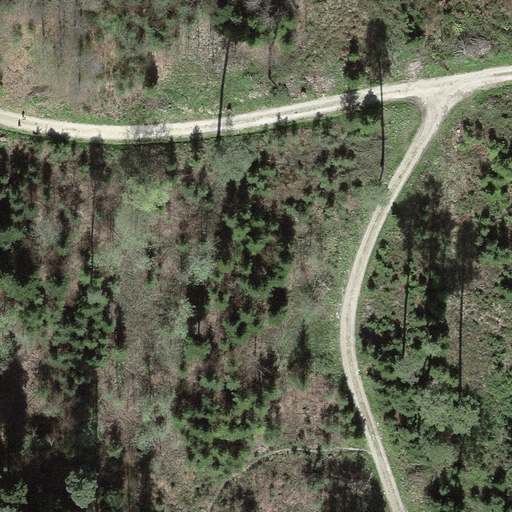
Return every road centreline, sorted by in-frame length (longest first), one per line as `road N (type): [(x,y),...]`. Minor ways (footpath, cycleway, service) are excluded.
road 1 (track): [(0,107),(109,122),(197,122),(511,79)]
road 2 (track): [(449,83),(351,269),(340,312),(342,351),(369,449),(396,511)]
